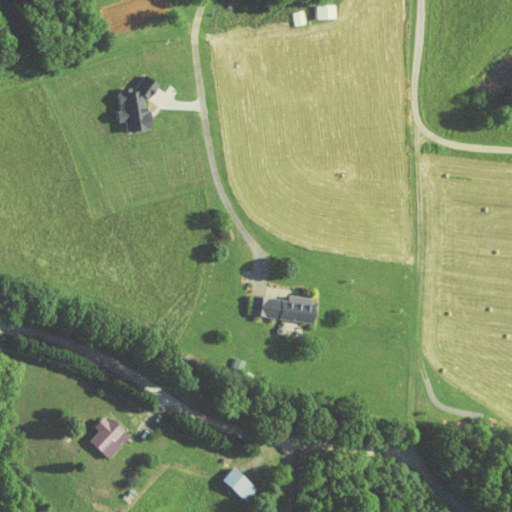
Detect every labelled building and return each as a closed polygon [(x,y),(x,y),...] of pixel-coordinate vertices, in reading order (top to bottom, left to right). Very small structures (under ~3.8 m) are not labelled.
[(301,0),(302,13),(322,12),(321,0),(301,0)] [(113,126),(137,123),(132,92),(142,91),(139,72),(122,75),(123,82),(103,85),(106,105),(102,105),(104,116),(112,115),(113,126)] [(237,308),(299,318),(303,294),(274,290),(274,294),(240,289),(237,308)] [(75,433),(94,451),(115,429),(92,407),(80,420),(84,423),(75,433)] [(208,471),(231,494),(244,482),(220,459),(208,471)]
